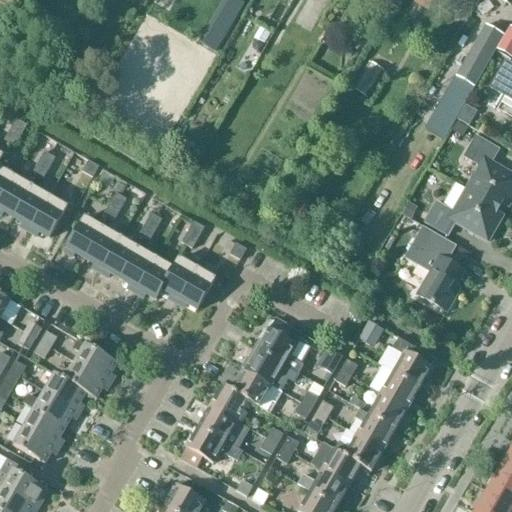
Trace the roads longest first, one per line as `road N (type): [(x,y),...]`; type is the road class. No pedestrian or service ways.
road 1 (residential): [(168,362),(200,359),(239,285),(331,332)]
road 2 (tertiary): [(406,511),(511,330)]
road 3 (residential): [(168,362),(0,272)]
road 4 (residential): [(105,511),(136,466),(139,417),(168,362)]
